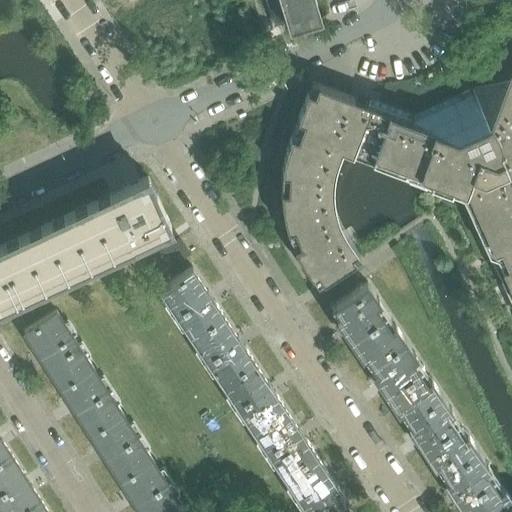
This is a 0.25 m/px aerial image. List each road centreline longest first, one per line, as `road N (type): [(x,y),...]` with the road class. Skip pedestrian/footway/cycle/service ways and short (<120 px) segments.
road 1 (residential): [(406,511),(153,122)]
road 2 (residential): [(153,122),(371,22)]
road 3 (residential): [(0,197),(153,122)]
road 4 (residential): [(0,369),(91,511)]
road 5 (residential): [(153,122),(71,0)]
